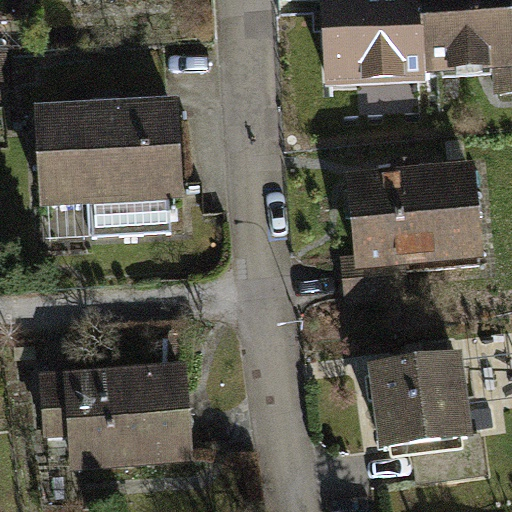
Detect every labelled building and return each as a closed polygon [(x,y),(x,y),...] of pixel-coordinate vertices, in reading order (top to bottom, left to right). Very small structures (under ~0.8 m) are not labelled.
[(511,0),(325,0),(330,99),(430,95),(429,86),(492,83),(492,100),(511,98),(511,0)] [(32,117),(39,220),(186,210),(180,107),(32,117)] [(356,258),(346,259),(350,308),(409,303),(407,278),(487,271),(479,171),(349,183),(356,258)] [(56,224),(57,238),(188,233),(187,219),(56,224)] [(373,379),(384,462),(412,458),(415,486),(486,477),(481,438),(472,439),(463,368),(373,379)] [(74,389),(44,390),(48,456),(79,454),(81,484),(200,476),(193,377),(74,385),(74,389)]
